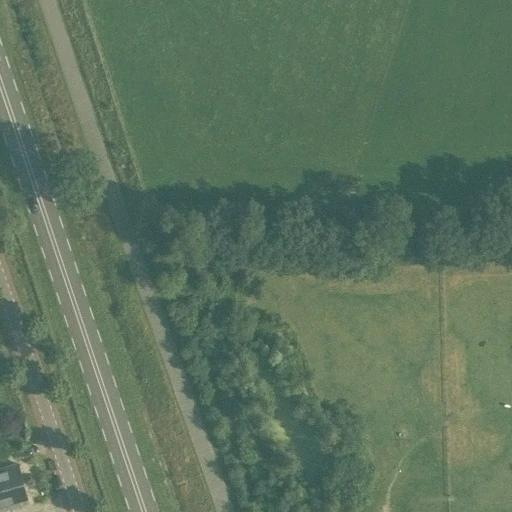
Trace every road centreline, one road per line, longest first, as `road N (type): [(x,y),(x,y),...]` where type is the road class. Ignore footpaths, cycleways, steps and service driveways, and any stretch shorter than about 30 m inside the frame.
road 1 (unclassified): [(226,511),(45,0)]
road 2 (primary): [(143,511),(0,88)]
road 3 (unclassified): [(76,511),(0,289)]
